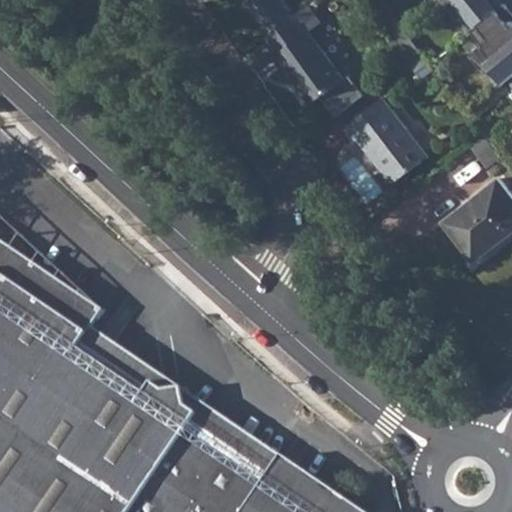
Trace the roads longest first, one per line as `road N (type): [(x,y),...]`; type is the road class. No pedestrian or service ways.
road 1 (residential): [(165,0),(293,180),(291,244),(252,301)]
road 2 (residential): [(0,65),(252,301)]
road 3 (residential): [(252,301),(438,461)]
